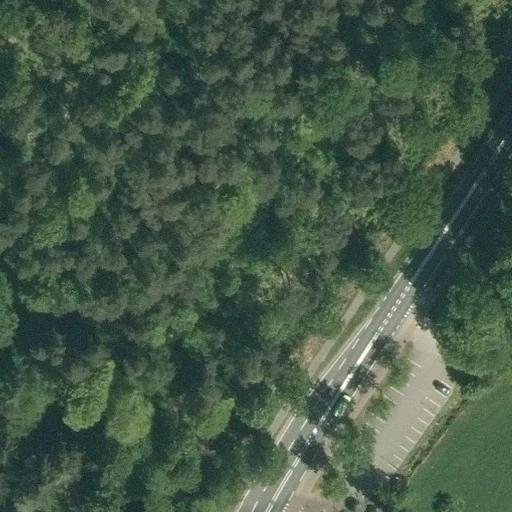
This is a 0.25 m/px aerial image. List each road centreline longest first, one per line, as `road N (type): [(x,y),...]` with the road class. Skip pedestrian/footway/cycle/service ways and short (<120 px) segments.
road 1 (primary): [(266,511),(394,307)]
road 2 (primary): [(394,307),(511,130)]
